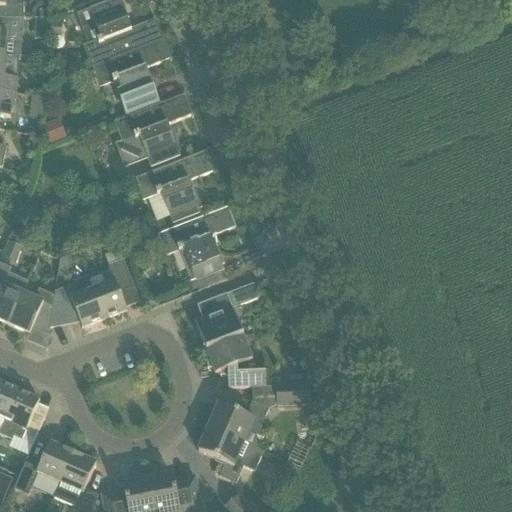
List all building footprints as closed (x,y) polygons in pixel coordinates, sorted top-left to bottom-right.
[(0,0),(0,20),(23,21),(24,7),(17,8),(17,0),(0,0)] [(85,50),(92,69),(163,42),(154,20),(153,21),(154,23),(131,32),(118,0),(100,8),(89,11),(101,42),(97,43),(97,45),(85,50)] [(0,57),(6,57),(7,45),(22,46),(23,21),(0,20),(0,57)] [(34,21),(34,30),(46,31),(46,21),(34,21)] [(50,37),(62,38),(63,24),(51,23),(50,37)] [(117,84),(129,114),(139,110),(158,103),(146,72),(169,62),(170,65),(171,64),(163,42),(92,69),(100,89),(112,84),(113,86),(117,84)] [(0,57),(0,94),(11,96),(13,69),(6,69),(6,57),(0,57)] [(0,122),(1,119),(10,121),(12,112),(14,112),(16,97),(0,94),(0,122)] [(166,105),(113,124),(121,144),(122,147),(119,152),(136,161),(138,157),(144,155),(147,162),(150,170),(161,167),(180,159),(168,128),(191,119),(192,121),(193,121),(184,98),(166,105)] [(31,99),(30,106),(44,108),(45,101),(31,99)] [(42,128),(49,146),(67,140),(60,121),(42,128)] [(29,138),(27,144),(30,149),(37,150),(39,140),(29,138)] [(160,197),(171,227),(183,223),(202,216),(189,184),(213,175),(214,178),(215,177),(206,154),(188,161),(135,181),(142,201),(155,197),(156,198),(160,197)] [(77,190),(68,194),(73,205),(82,201),(77,190)] [(182,253),(194,284),(223,272),(211,241),(235,231),(235,234),(237,233),(228,211),(209,218),(157,237),(165,258),(178,253),(178,255),(182,253)] [(150,224),(153,233),(166,228),(163,219),(150,224)] [(105,286),(92,291),(104,323),(127,314),(119,295),(134,290),(127,271),(123,262),(109,267),(107,268),(109,273),(101,277),(105,286)] [(0,323),(8,328),(22,296),(28,284),(8,276),(11,271),(0,266),(0,323)] [(54,298),(50,331),(77,320),(82,331),(104,323),(92,291),(79,296),(75,287),(55,295),(54,298)] [(234,294),(240,309),(258,302),(252,287),(234,294)] [(8,328),(30,337),(35,325),(50,332),(50,331),(54,298),(39,291),(34,301),(22,296),(8,328)] [(202,320),(194,323),(206,354),(243,340),(227,297),(197,309),(202,320)] [(228,378),(228,392),(266,390),(265,375),(249,376),(249,365),(252,363),(243,340),(206,354),(207,357),(207,371),(212,371),(215,378),(220,376),(220,378),(228,378)] [(0,421),(4,423),(17,394),(0,385),(0,421)] [(276,389),(277,409),(310,407),(309,388),(276,389)] [(13,439),(33,448),(37,439),(45,421),(34,416),(40,403),(17,394),(4,423),(0,432),(0,437),(11,442),(13,439)] [(209,431),(243,446),(244,445),(249,434),(258,438),(269,412),(252,405),(246,419),(219,407),(217,411),(215,411),(211,420),(213,422),(209,431)] [(219,480),(236,487),(244,470),(255,474),(264,454),(244,445),(243,446),(209,431),(205,439),(202,439),(199,448),(200,450),(198,454),(225,466),(219,480)] [(295,444),(286,465),(300,471),(309,450),(301,446),(295,444)] [(32,491),(53,500),(59,486),(60,486),(73,456),(50,446),(39,472),(25,466),(13,492),(28,499),(32,491)] [(74,511),(93,511),(98,498),(85,492),(96,466),(73,456),(60,486),(59,486),(53,500),(76,510),(74,511)] [(283,466),(275,484),(290,491),(298,473),(283,466)] [(0,476),(0,508),(12,481),(11,481),(0,476)] [(200,511),(196,486),(174,490),(172,478),(162,480),(159,478),(147,480),(152,511),(200,511)] [(103,504),(104,511),(152,511),(147,480),(134,483),(133,485),(133,486),(123,488),(125,500),(103,504)] [(226,511),(248,511),(237,499),(224,510),(226,511)]
